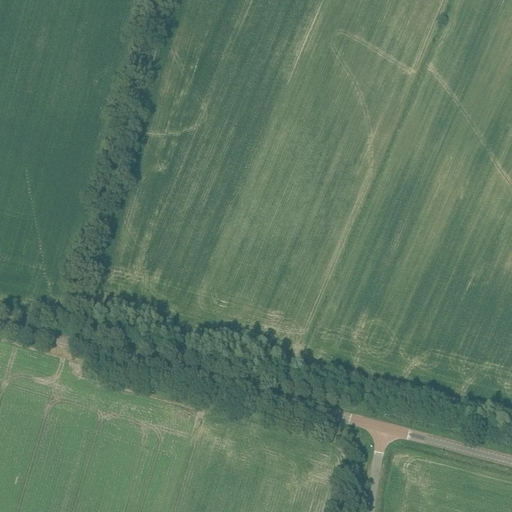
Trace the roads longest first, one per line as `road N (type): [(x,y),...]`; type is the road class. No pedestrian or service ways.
road 1 (tertiary): [(384,426),(0,322)]
road 2 (tertiary): [(511,460),(384,426)]
